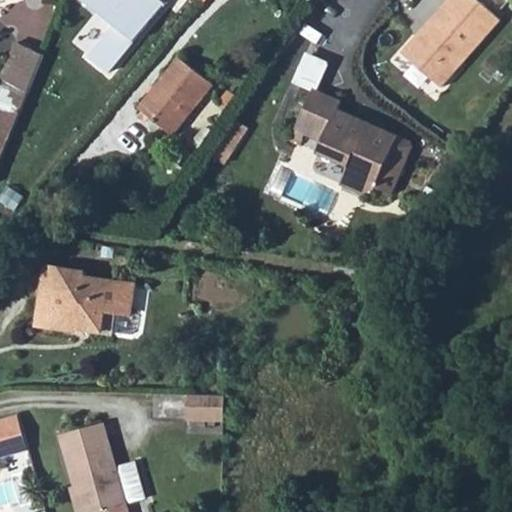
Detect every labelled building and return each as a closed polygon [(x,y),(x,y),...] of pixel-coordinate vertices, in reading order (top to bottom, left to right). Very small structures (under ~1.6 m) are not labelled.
[(163,4),(159,0),(81,0),(81,1),(111,28),(88,58),(110,74),(163,4)] [(449,0),(408,48),(446,82),(507,14),(490,0),(449,0)] [(7,75),(9,76),(33,89),(49,50),(22,39),(7,75)] [(142,106),(177,134),(218,83),(182,55),(142,106)] [(435,98),(445,87),(415,60),(405,72),(435,98)] [(0,97),(0,170),(33,89),(9,76),(6,82),(0,97)] [(348,97),(318,84),(296,136),(307,141),(313,129),(330,137),(325,149),(354,163),(348,181),(371,191),(383,186),(383,185),(399,191),(420,142),(418,137),(345,104),(348,97)] [(250,131),(238,124),(223,147),(236,155),(250,131)] [(236,155),(223,147),(217,158),(229,166),(236,155)] [(25,324),(68,330),(69,327),(103,333),(107,309),(125,312),(129,282),(80,274),(80,270),(35,263),(25,324)] [(182,394),(182,419),(218,419),(218,395),(182,394)] [(0,418),(0,458),(24,451),(14,414),(0,418)] [(67,446),(107,433),(103,420),(63,433),(67,446)] [(67,446),(79,483),(87,511),(93,511),(113,506),(115,511),(132,511),(128,501),(128,498),(147,492),(136,456),(117,463),(107,433),(67,446)] [(87,511),(79,483),(72,486),(81,511),(87,511)]
